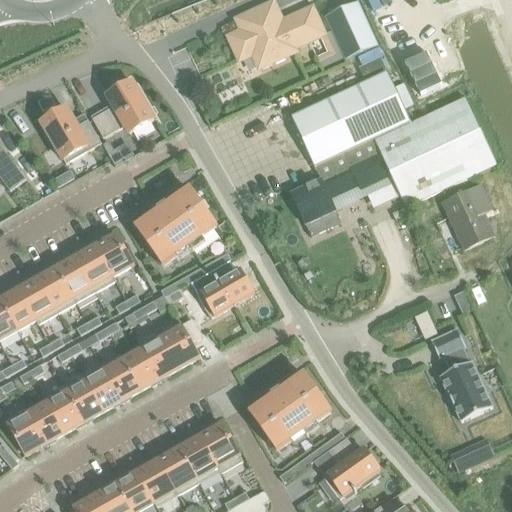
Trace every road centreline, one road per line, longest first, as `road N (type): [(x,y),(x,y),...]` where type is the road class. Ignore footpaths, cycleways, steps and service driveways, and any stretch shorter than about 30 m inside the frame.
road 1 (residential): [(453,511),(331,371),(199,138),(141,59),(122,47)]
road 2 (residential): [(0,508),(35,480),(215,382)]
road 3 (residential): [(0,253),(133,178)]
road 4 (residential): [(122,47),(0,102)]
